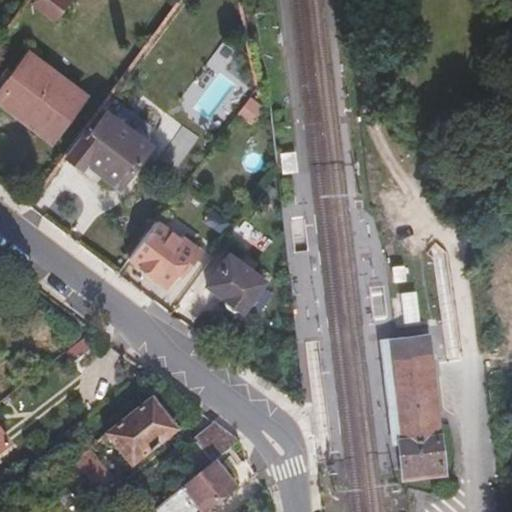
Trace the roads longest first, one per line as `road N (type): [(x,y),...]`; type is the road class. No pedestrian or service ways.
road 1 (residential): [(0,219),(262,430),(290,467),(299,511)]
road 2 (track): [(352,0),(382,138),(454,246)]
road 3 (unknown): [(220,396),(92,511)]
